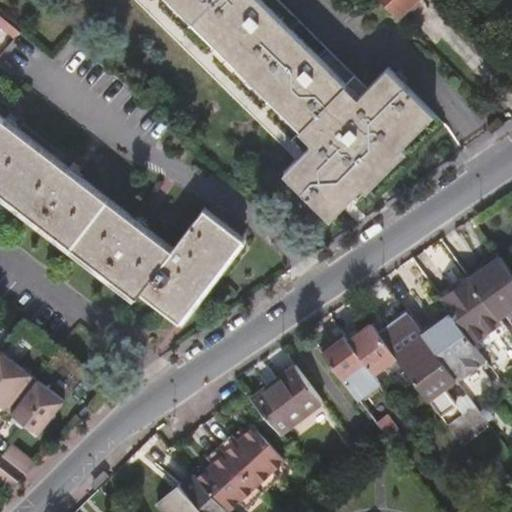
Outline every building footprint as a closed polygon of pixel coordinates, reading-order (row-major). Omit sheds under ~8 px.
[(361,100),(262,0),(170,0),(315,146),(288,174),(330,215),(360,185),(367,191),(407,149),(401,143),(431,111),(390,70),(361,100)] [(383,0),(401,18),(418,0),(383,0)] [(176,248),(0,113),(0,187),(139,295),(146,287),(181,313),(232,250),(197,222),(176,248)] [(511,305),(511,275),(499,257),(468,279),(496,317),(511,305)] [(496,317),(468,279),(441,299),(450,311),(482,355),(509,335),(496,317)] [(482,355),(450,311),(422,332),(455,378),(457,380),(485,360),(482,355)] [(422,332),(408,314),(380,333),(394,353),(425,396),(439,415),(455,404),(443,387),(448,383),(455,378),(422,332)] [(372,322),(349,339),(372,370),(394,353),(380,333),(372,322)] [(349,339),(343,331),(320,347),(357,397),(380,380),(372,370),(349,339)] [(0,355),(0,409),(39,440),(64,407),(0,355)] [(320,403),(293,365),(250,397),(279,433),(320,403)] [(457,380),(455,378),(448,383),(466,409),(446,424),(460,444),(489,424),(457,380)] [(439,415),(425,396),(414,403),(430,425),(441,417),(439,415)] [(386,413),(375,421),(386,435),(396,428),(397,428),(386,413)] [(231,435),(218,446),(260,494),(277,479),(270,471),(281,461),(252,428),(236,442),(231,435)] [(396,428),(386,435),(394,446),(404,439),(396,428)] [(32,472),(41,463),(15,442),(6,453),(32,472)] [(260,494),(218,446),(206,457),(211,464),(196,477),(225,511),(237,501),(243,508),(260,494)] [(0,484),(11,493),(23,482),(0,464),(0,484)] [(196,477),(193,475),(180,486),(177,483),(154,503),(162,511),(226,511),(225,511),(196,477)]
